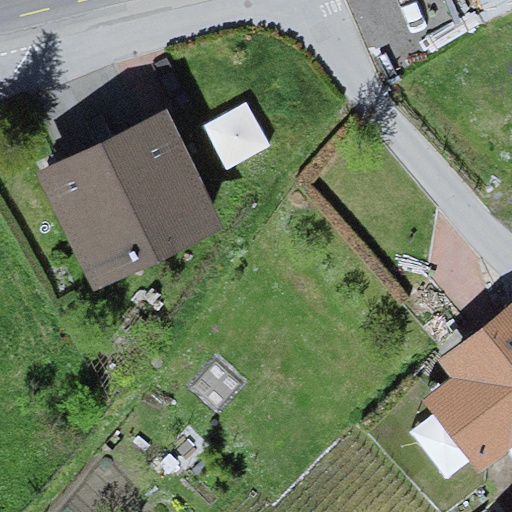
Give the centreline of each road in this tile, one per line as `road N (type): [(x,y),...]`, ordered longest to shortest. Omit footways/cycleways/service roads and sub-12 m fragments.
road 1 (residential): [(322,0),(344,51),(452,202),(511,255)]
road 2 (residential): [(0,86),(127,31),(118,0)]
